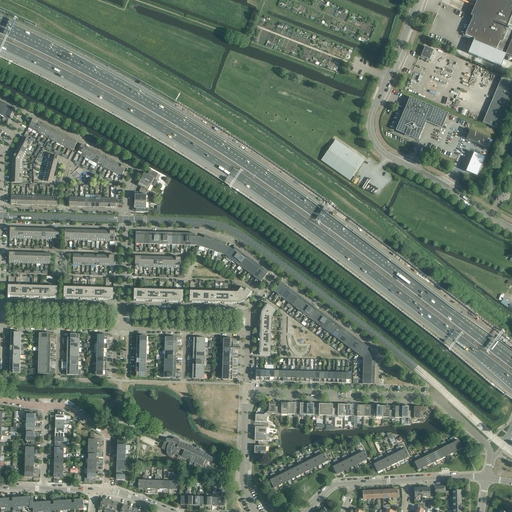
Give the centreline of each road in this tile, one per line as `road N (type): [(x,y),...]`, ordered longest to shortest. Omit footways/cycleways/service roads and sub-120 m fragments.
road 1 (motorway): [(0,44),(242,179),(511,383)]
road 2 (motorway): [(511,360),(207,134),(0,24)]
road 3 (unclassified): [(511,229),(373,140),(373,112),(417,0)]
road 4 (residential): [(377,395),(375,348),(276,274)]
road 5 (residential): [(126,210),(137,169),(25,110)]
road 6 (residential): [(276,274),(206,231),(126,227)]
road 7 (residential): [(486,478),(487,444),(438,399),(377,395)]
road 8 (residential): [(377,395),(246,391)]
road 9 (residential): [(126,227),(0,224)]
road 10 (residential): [(126,210),(0,207)]
road 11 (residential): [(248,311),(123,307)]
road 12 (residential): [(46,405),(66,407),(105,434),(106,490)]
road 13 (residential): [(123,307),(0,304)]
road 14 (residential): [(255,511),(242,481),(246,391)]
